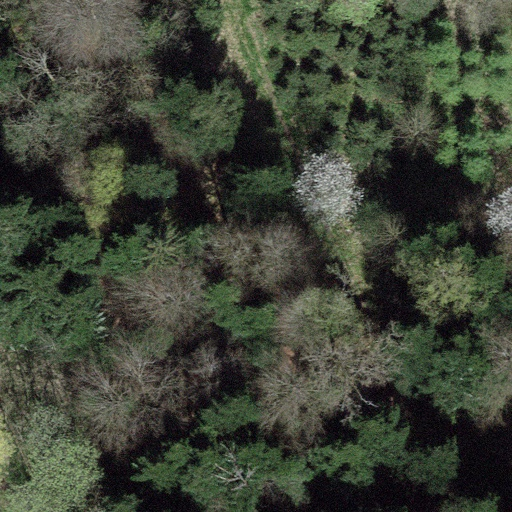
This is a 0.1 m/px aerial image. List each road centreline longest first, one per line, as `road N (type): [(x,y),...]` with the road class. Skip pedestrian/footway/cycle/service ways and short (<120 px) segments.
road 1 (track): [(218,0),(269,147),(367,502)]
road 2 (track): [(335,511),(511,484)]
